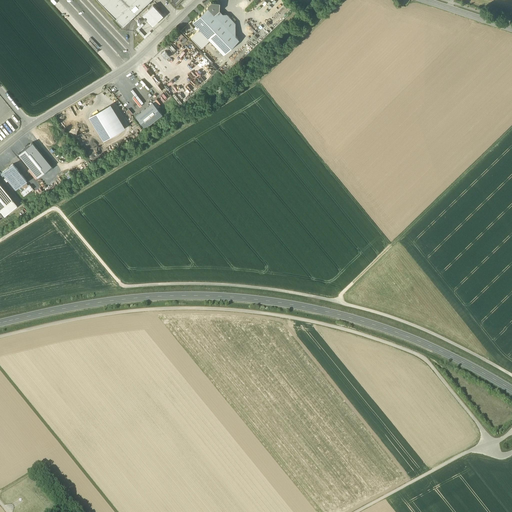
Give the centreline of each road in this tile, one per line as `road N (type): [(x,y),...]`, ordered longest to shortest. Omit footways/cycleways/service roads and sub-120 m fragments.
road 1 (track): [(0,335),(136,309),(231,309),(318,322),(425,358),(493,452),(511,451)]
road 2 (secondary): [(511,388),(380,325),(275,300),(151,296),(0,321)]
road 3 (track): [(55,208),(121,285),(206,282),(334,300),(426,329),(511,375)]
road 4 (track): [(511,127),(334,300)]
road 5 (track): [(55,208),(257,82)]
road 6 (track): [(257,82),(390,246)]
road 7 (tertiary): [(29,125),(133,61),(197,0)]
road 8 (track): [(354,511),(511,430)]
